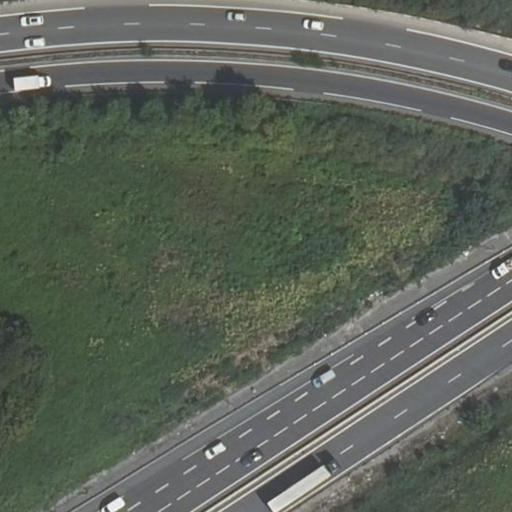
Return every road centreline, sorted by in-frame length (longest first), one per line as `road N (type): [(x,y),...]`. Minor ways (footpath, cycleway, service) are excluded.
road 1 (motorway): [(511,78),(292,30),(108,23),(0,33)]
road 2 (motorway): [(0,79),(193,70),(347,86),(511,122)]
road 3 (trunk): [(511,279),(155,511)]
road 4 (trunk): [(233,511),(511,330)]
